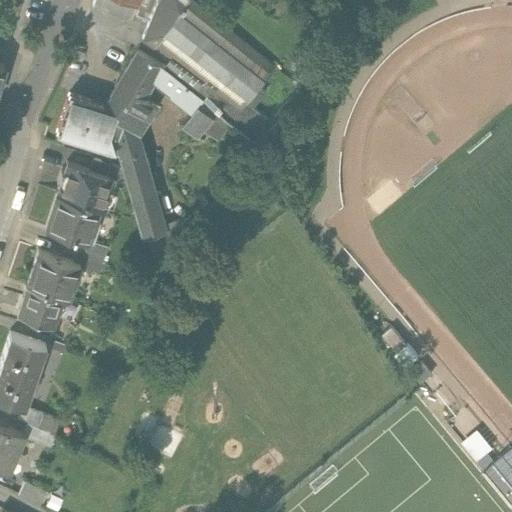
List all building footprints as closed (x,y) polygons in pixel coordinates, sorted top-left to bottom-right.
[(132,17),(139,1),(136,0),(93,0),(93,4),(126,19),(128,15),(132,17)] [(194,0),(157,0),(142,35),(170,52),(161,64),(218,112),(231,122),(251,139),(269,120),(253,106),(265,91),(258,85),(274,64),(194,0)] [(377,0),(346,0),(322,27),(341,40),(377,0)] [(198,136),(218,112),(161,64),(135,49),(104,107),(113,112),(142,129),(157,105),(144,97),(154,79),(172,92),(170,94),(191,111),(182,123),(198,136)] [(102,133),(113,112),(104,107),(104,104),(69,93),(56,131),(116,151),(113,139),(102,133)] [(165,229),(138,135),(142,129),(113,112),(102,133),(113,139),(116,151),(121,166),(125,182),(140,237),(146,234),(153,257),(166,253),(165,250),(186,244),(181,225),(165,229)] [(211,147),(231,122),(218,112),(198,136),(211,147)] [(92,157),(88,168),(108,175),(108,176),(125,182),(121,166),(92,157)] [(55,190),(97,204),(102,207),(109,188),(105,186),(108,176),(108,175),(88,168),(65,160),(63,167),(60,169),(56,180),(57,184),(55,190)] [(97,204),(55,190),(45,225),(81,237),(91,241),(92,239),(99,220),(93,218),(97,204)] [(91,241),(81,237),(73,260),(79,262),(78,265),(99,272),(108,245),(92,239),(91,241)] [(37,248),(26,282),(62,294),(67,297),(78,265),(79,262),(73,260),(37,248)] [(52,323),(62,294),(26,282),(16,311),(52,323)] [(45,343),(10,331),(0,361),(0,394),(25,403),(45,343)] [(421,360),(410,369),(420,381),(431,372),(421,360)] [(17,416),(28,421),(51,433),(57,417),(22,404),(17,416)] [(55,435),(51,433),(28,421),(24,433),(23,435),(51,446),(55,435)] [(24,433),(0,423),(0,467),(9,471),(9,469),(7,468),(12,456),(14,457),(23,435),(24,433)] [(511,442),(485,463),(511,497),(511,442)] [(48,492),(24,480),(18,493),(42,505),(48,492)]
